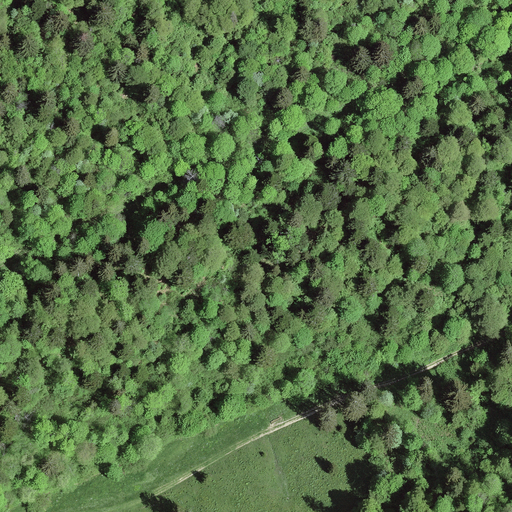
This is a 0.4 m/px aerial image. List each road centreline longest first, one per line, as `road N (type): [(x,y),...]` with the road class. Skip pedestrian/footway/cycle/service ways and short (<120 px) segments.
road 1 (track): [(0,267),(378,93),(511,20)]
road 2 (track): [(511,330),(115,499),(61,511)]
